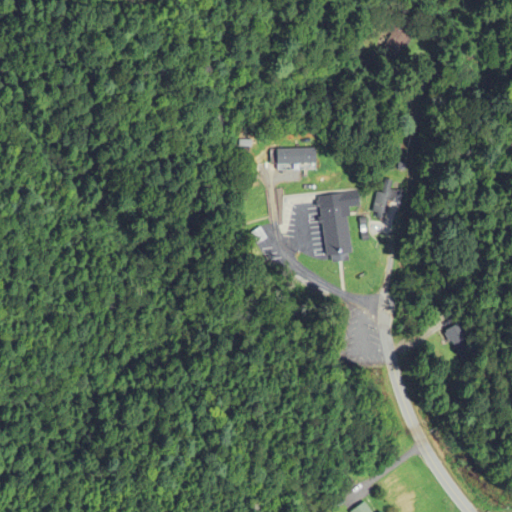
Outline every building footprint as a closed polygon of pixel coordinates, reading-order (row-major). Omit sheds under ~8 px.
[(392,35),(383,53),(398,61),(416,28),(395,16),(387,32),(392,35)] [(484,55),(466,45),(454,68),(472,78),(484,55)] [(277,151),(277,172),(318,172),(318,151),(277,151)] [(323,208),(326,258),(353,257),(350,207),(323,208)] [(445,332),(460,361),(476,352),(460,323),(445,332)] [(350,511),(372,511),(365,502),(350,511)]
